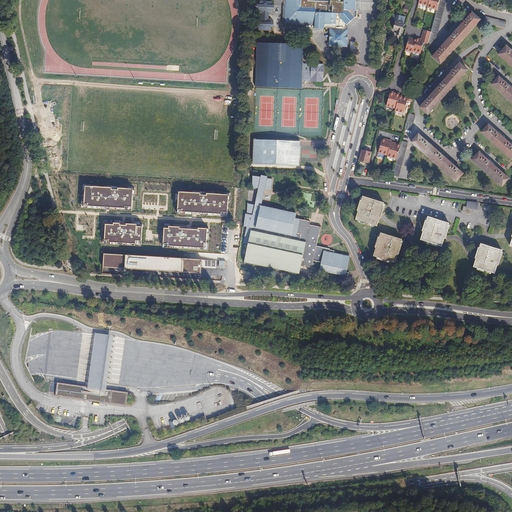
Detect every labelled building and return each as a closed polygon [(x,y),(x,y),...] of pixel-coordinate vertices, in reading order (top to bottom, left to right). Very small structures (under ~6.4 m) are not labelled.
[(284,0),(284,6),(284,8),(286,8),(285,23),(332,25),(331,45),(346,46),(347,31),(346,31),(346,30),(346,26),(347,26),(355,18),(355,10),(348,10),(344,5),(344,0),(284,0)] [(357,11),(357,0),(344,0),(344,5),(348,10),(355,10),(357,11)] [(435,11),(437,0),(419,0),(418,5),(427,8),(427,9),(435,11)] [(430,33),(427,46),(434,47),(446,0),(439,0),(436,11),(436,13),(430,33)] [(271,31),(271,28),(271,22),(271,19),(269,18),(269,14),(272,14),(272,11),(272,5),(272,2),(260,1),(260,4),(259,10),(259,14),(262,14),(262,18),(259,18),(259,21),(258,27),(258,30),(271,31)] [(349,30),(346,30),(346,31),(347,31),(346,46),(331,45),(332,25),(285,23),(286,8),(284,8),(284,6),(283,6),(283,25),(315,26),(314,29),(324,30),(324,29),(330,29),(329,47),(348,48),(349,30)] [(471,15),(433,60),(440,66),(479,21),(471,15)] [(406,20),(396,17),(393,28),(399,29),(398,33),(402,34),(406,20)] [(484,17),(483,24),(504,28),(505,21),(484,17)] [(423,45),(426,45),(429,33),(423,32),(421,40),(418,40),(416,40),(416,41),(414,40),(409,38),(404,55),(412,57),(412,56),(420,58),(423,45)] [(302,81),(303,64),(304,45),(258,43),(255,88),(301,90),(302,81)] [(511,52),(506,48),(498,56),(511,69),(511,52)] [(461,62),(421,106),(429,113),(469,69),(461,62)] [(311,82),(323,83),(324,66),(312,65),(303,64),(302,81),(311,82)] [(511,89),(499,77),(492,85),(511,103),(511,89)] [(407,103),(410,104),(414,91),(407,89),(405,98),(399,96),(400,95),(390,92),(386,110),(395,112),(395,113),(403,116),(407,103)] [(408,116),(404,131),(410,133),(414,117),(408,116)] [(511,147),(489,126),(482,133),(510,161),(511,158),(511,147)] [(417,136),(410,144),(455,183),(462,175),(417,136)] [(300,166),(301,142),(254,140),(252,164),(300,166)] [(396,161),(399,147),(396,146),(396,147),(393,147),(393,146),(390,145),(390,143),(387,143),(384,142),(380,141),(377,155),(387,158),(386,159),(396,161)] [(407,145),(400,143),(399,147),(396,161),(392,177),(399,178),(407,145)] [(372,153),(362,151),(359,161),(369,164),(372,153)] [(479,153),(472,160),(501,187),(508,179),(479,153)] [(322,263),(320,271),(348,277),(349,274),(346,273),(349,258),(334,254),(334,251),(329,250),(329,249),(316,246),(320,228),(309,226),(310,222),(294,219),(295,215),(261,207),(264,190),(271,191),(272,180),(252,177),(252,187),(252,188),(258,189),(258,190),(254,206),(247,204),(246,215),(245,214),(243,226),(246,226),(244,245),(248,245),(244,264),(298,276),(300,267),(311,269),(313,261),(322,263)] [(117,209),(118,188),(92,187),(87,191),(88,186),(85,186),(85,191),(86,191),(91,198),(95,198),(91,201),(91,203),(96,203),(95,212),(104,212),(107,216),(109,214),(113,215),(116,219),(120,219),(121,209),(126,210),(128,208),(126,205),(123,205),(126,203),(118,202),(118,208),(117,209)] [(65,190),(57,192),(67,232),(75,230),(65,190)] [(362,198),(355,221),(376,227),(383,204),(362,198)] [(427,218),(420,241),(441,248),(449,225),(427,218)] [(380,234),(373,257),(394,263),(401,240),(380,234)] [(481,244),(473,267),(494,274),(501,250),(481,244)] [(215,276),(216,261),(201,261),(201,272),(206,272),(206,276),(215,276)] [(89,388),(58,384),(56,398),(126,407),(128,394),(107,391),(111,360),(114,337),(96,334),(93,358),(89,388)]
